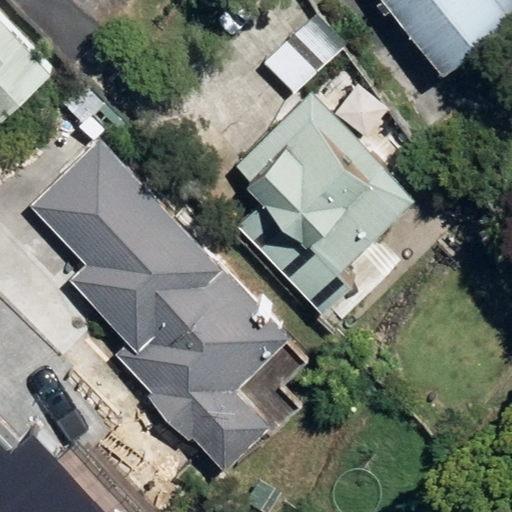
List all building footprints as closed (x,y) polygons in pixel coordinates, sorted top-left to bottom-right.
[(511,0),(410,0),(457,53),(511,4),(511,0)] [(0,114),(56,61),(0,1),(0,114)] [(271,53),(303,83),(349,38),(317,6),(271,53)] [(93,107),(118,131),(130,120),(82,69),(61,89),(85,115),(93,107)] [(243,212),(332,298),(365,264),(353,254),(423,181),(317,79),(245,153),(275,182),(243,212)] [(203,417),(236,449),(281,402),(250,370),(302,315),(106,124),(38,194),(95,249),(79,267),(140,327),(125,342),(161,378),(157,382),(198,421),(203,417)] [(0,511),(10,511),(36,487),(0,453),(0,511)]
